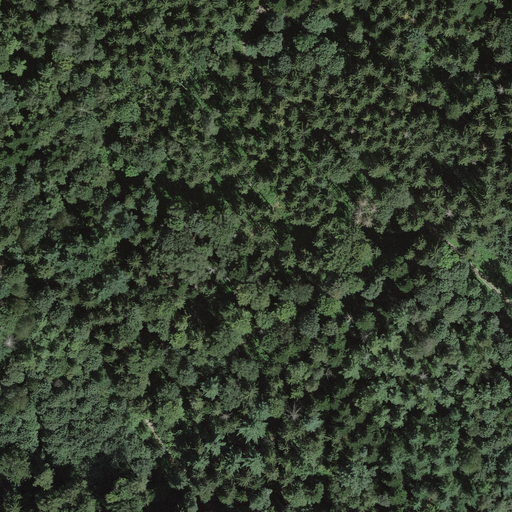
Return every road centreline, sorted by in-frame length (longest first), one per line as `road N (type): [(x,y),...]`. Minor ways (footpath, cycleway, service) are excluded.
road 1 (track): [(246,0),(232,14),(233,42),(255,75),(431,219),(511,305)]
road 2 (track): [(0,213),(211,511)]
road 3 (track): [(66,511),(0,229)]
road 4 (track): [(266,0),(422,105),(511,143)]
